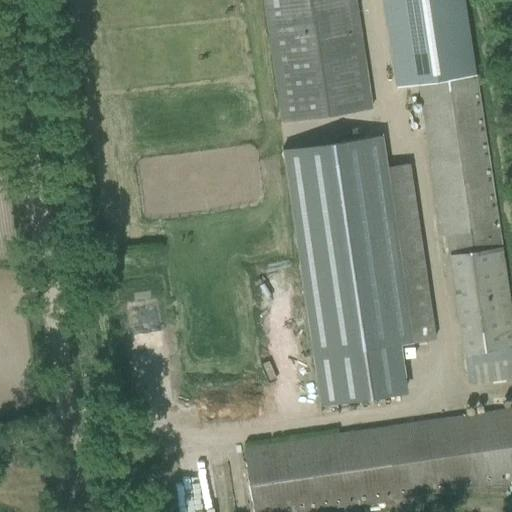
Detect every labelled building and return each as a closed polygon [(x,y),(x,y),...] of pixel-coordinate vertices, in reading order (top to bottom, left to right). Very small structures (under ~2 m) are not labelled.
[(262,0),(282,121),(371,108),(354,0),(262,0)] [(417,87),(415,69),(474,61),(464,0),(383,0),(397,90),(417,87)] [(417,87),(443,256),(449,255),(503,248),(474,61),(415,69),(417,87)] [(282,150),(313,359),(412,342),(386,166),(381,135),(282,150)] [(449,255),(467,384),(511,378),(511,314),(503,248),(449,255)] [(511,414),(249,453),(258,511),(326,511),(511,485),(511,414)]
